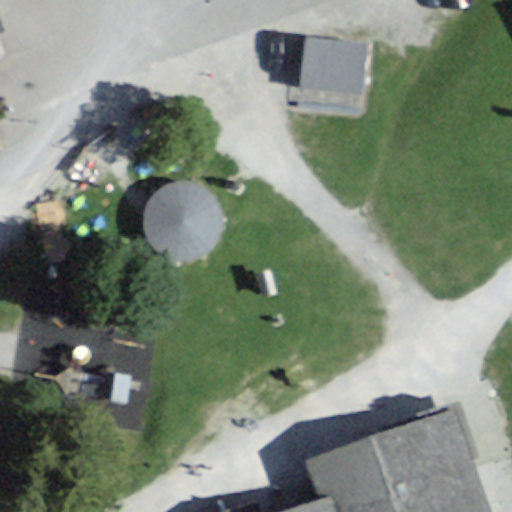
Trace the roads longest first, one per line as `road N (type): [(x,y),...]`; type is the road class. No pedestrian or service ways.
road 1 (track): [(427,336),(386,260),(305,200),(266,154),(230,103),(197,33),(168,0)]
road 2 (track): [(90,0),(68,23),(28,139),(0,170)]
